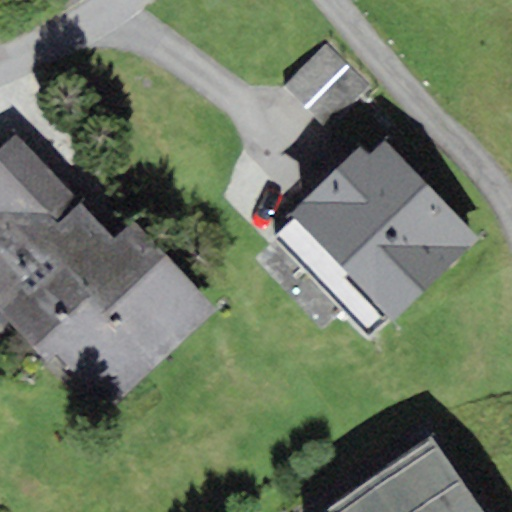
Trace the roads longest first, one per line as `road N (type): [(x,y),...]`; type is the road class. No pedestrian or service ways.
road 1 (residential): [(335,0),(497,183),(511,212)]
road 2 (residential): [(0,74),(139,0)]
